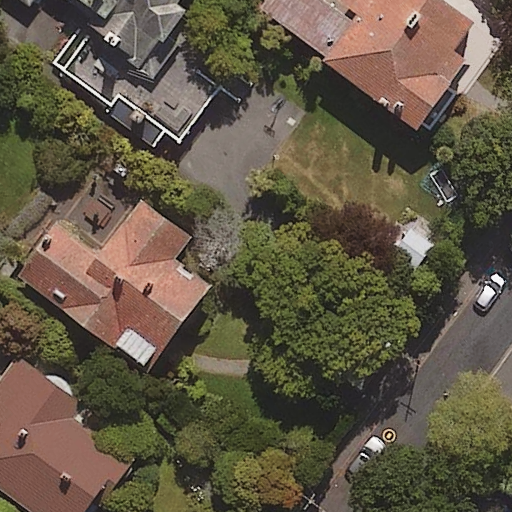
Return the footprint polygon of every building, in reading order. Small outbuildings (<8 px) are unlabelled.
[(54,0),(84,21),(55,62),(121,110),(115,118),(161,152),(174,133),(187,143),(228,87),(181,50),(204,18),(184,4),(186,0),(19,0),(34,11),(42,0),(54,0)] [(484,25),(451,0),(341,0),(335,8),(325,0),(273,0),(267,9),(426,131),(477,64),(463,53),(484,25)] [(199,237),(147,202),(108,257),(63,226),(26,279),(160,372),(217,289),(180,264),(199,237)] [(397,202),(372,235),(420,272),(445,240),(397,202)] [(86,407),(22,359),(0,388),(0,486),(34,511),(94,511),(132,463),(76,421),(86,407)]
